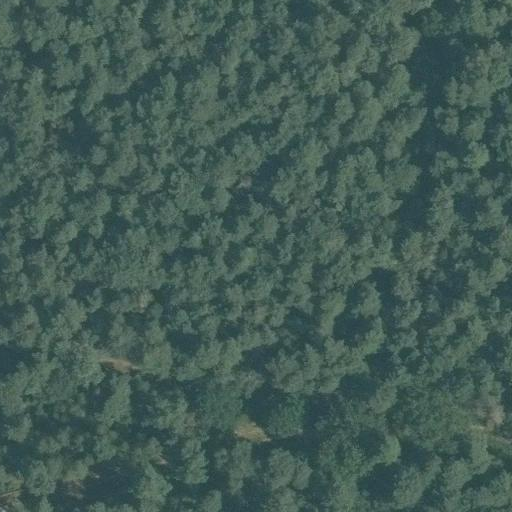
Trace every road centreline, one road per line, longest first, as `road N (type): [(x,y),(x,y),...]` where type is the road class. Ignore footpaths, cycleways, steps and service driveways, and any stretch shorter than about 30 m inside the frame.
road 1 (track): [(511,429),(0,335)]
road 2 (track): [(330,399),(246,434),(0,510)]
